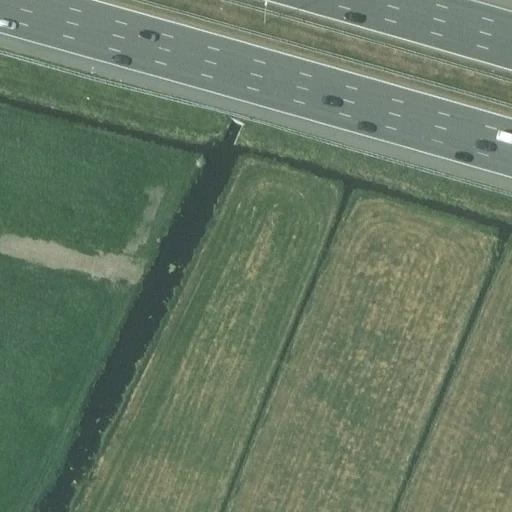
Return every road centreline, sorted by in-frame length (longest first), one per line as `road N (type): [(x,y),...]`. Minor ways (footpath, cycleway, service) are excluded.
road 1 (motorway): [(0,4),(511,150)]
road 2 (motorway): [(511,44),(360,0)]
